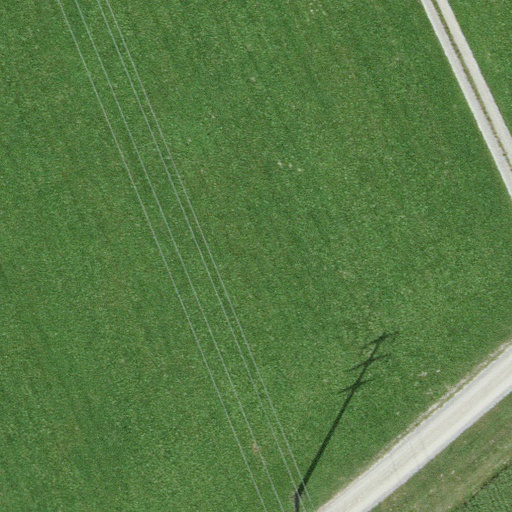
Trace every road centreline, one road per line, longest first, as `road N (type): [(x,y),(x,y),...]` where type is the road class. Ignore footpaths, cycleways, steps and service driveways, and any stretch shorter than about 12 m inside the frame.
road 1 (track): [(348,511),(511,375)]
road 2 (track): [(435,0),(511,152)]
